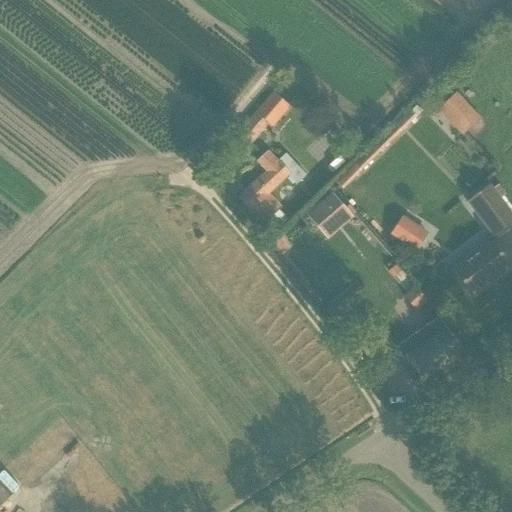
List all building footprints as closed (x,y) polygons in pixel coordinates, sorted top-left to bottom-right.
[(289,107),(271,92),(235,132),(249,144),(266,125),(270,128),(289,107)] [(462,136),(465,134),(481,119),(457,93),(438,111),(462,136)] [(415,107),(410,112),(416,118),(421,113),(415,107)] [(344,189),(416,118),(410,112),(406,108),(392,121),(393,122),(381,134),(383,136),(337,183),(344,189)] [(330,145),(337,139),(329,129),(322,135),(330,145)] [(449,161),(470,182),(478,174),(467,163),(479,151),(468,141),(449,161)] [(238,199),(250,211),(270,233),(285,219),(277,211),(280,207),(268,194),(288,175),(296,184),(305,176),(286,155),(278,162),(267,151),(256,161),(266,172),(238,199)] [(466,202),(495,240),(511,227),(511,215),(489,185),(466,202)] [(332,195),(306,216),(319,232),(345,210),(332,195)] [(415,226),(406,241),(422,251),(432,237),(415,226)] [(283,236),(273,244),(282,255),(292,247),(283,236)] [(510,268),(498,252),(489,241),(451,269),(460,281),(472,297),(510,268)] [(415,287),(404,296),(416,309),(426,299),(415,287)] [(463,352),(446,327),(446,328),(438,315),(394,346),(378,323),(359,336),(384,372),(402,360),(402,359),(407,356),(423,379),(463,352)] [(0,504),(10,496),(0,485),(0,504)] [(57,511),(69,511),(76,502),(66,496),(56,511),(57,511)]
